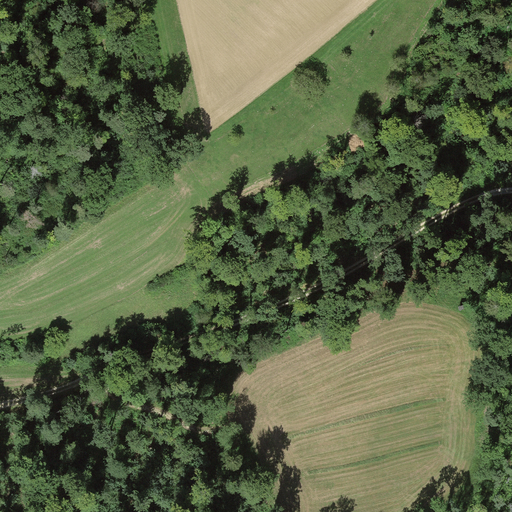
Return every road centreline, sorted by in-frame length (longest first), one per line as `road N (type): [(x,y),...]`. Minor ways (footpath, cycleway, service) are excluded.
road 1 (track): [(511,192),(477,197),(305,290),(0,405)]
road 2 (track): [(94,375),(274,444)]
road 3 (track): [(0,63),(145,13),(161,0)]
